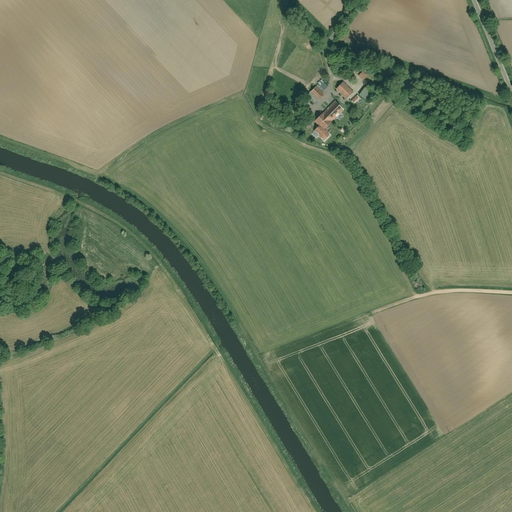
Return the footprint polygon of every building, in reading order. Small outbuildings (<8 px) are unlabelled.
[(362,73),(358,77),(364,81),(367,77),(362,73)] [(321,80),(317,85),(325,91),(328,87),(321,80)] [(343,82),(336,90),(347,99),(353,92),(343,82)] [(358,95),(369,101),(374,93),(363,86),(358,95)] [(315,88),(311,93),(319,101),(323,96),(315,88)] [(326,133),(325,131),(344,110),(334,101),(314,123),(318,127),(313,132),(320,139),(326,133)] [(307,121),(302,126),(307,131),(311,126),(307,121)]
